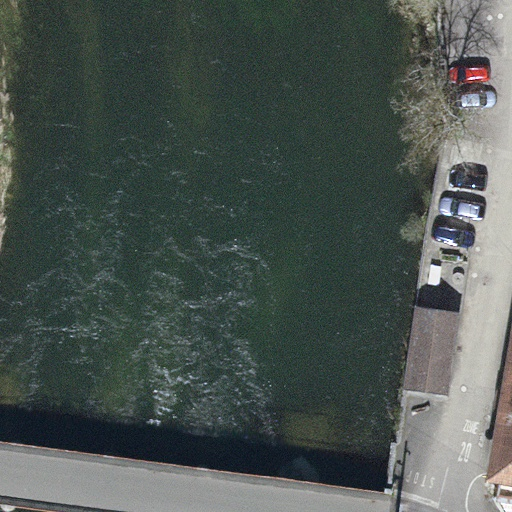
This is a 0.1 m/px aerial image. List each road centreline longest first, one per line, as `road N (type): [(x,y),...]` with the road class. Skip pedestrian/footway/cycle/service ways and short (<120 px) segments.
road 1 (unclassified): [(439,511),(476,397),(511,198)]
road 2 (secondary): [(0,473),(298,511)]
